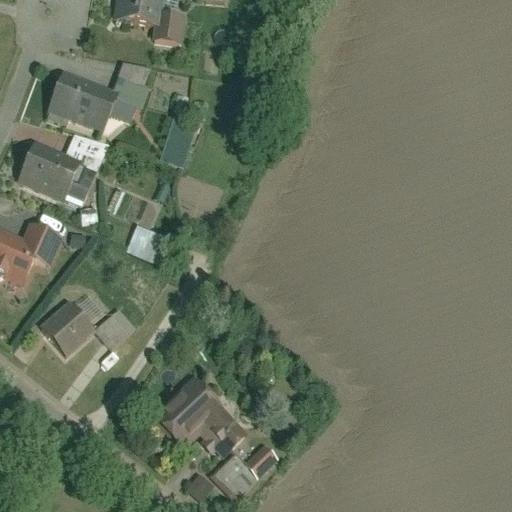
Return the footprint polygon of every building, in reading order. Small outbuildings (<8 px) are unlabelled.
[(121,0),(117,25),(158,32),(156,44),(180,48),(184,24),(160,20),(163,0),(121,0)] [(131,72),(125,91),(150,99),(156,80),(131,72)] [(71,78),(53,120),(108,144),(126,101),(71,78)] [(174,128),(162,170),(187,177),(199,135),(174,128)] [(110,157),(77,144),(68,167),(101,180),(110,157)] [(31,157),(15,191),(67,216),(83,182),(31,157)] [(65,250),(34,230),(22,249),(53,268),(65,250)] [(3,239),(0,243),(0,283),(23,299),(45,268),(3,239)] [(151,241),(136,280),(170,293),(185,255),(151,241)] [(79,279),(63,296),(82,314),(98,297),(79,279)] [(67,309),(40,333),(63,357),(89,333),(67,309)] [(216,311),(204,324),(216,336),(229,324),(216,311)] [(97,351),(117,367),(139,340),(119,324),(97,351)] [(197,385),(155,429),(187,459),(200,445),(221,466),(244,442),(223,421),(229,415),(197,385)] [(269,458),(253,474),(265,485),(281,470),(269,458)] [(238,468),(222,484),(245,506),(261,490),(238,468)]
